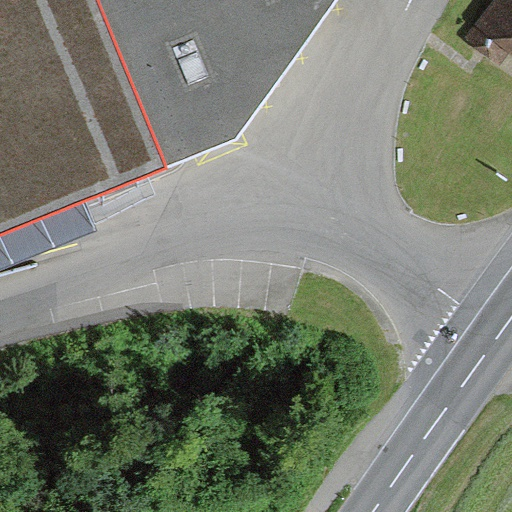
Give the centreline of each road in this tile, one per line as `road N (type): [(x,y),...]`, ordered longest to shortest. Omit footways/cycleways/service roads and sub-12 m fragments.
road 1 (residential): [(494,337),(417,273),(306,230),(249,232),(0,312)]
road 2 (unknown): [(355,0),(305,122),(321,190),(358,250)]
road 3 (secondary): [(494,337),(372,511)]
